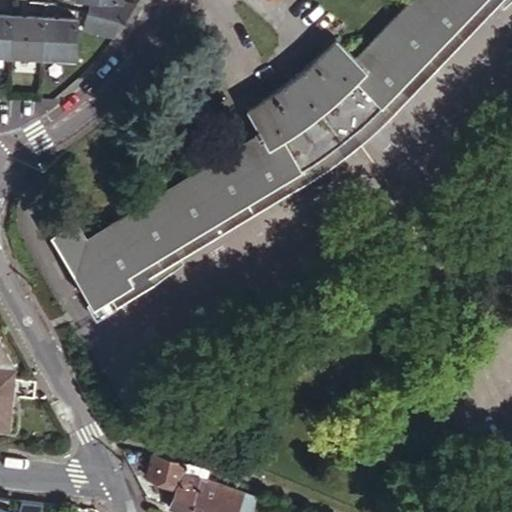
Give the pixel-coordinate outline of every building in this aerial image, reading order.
[(406,0),(354,56),(334,37),(329,42),(322,48),(314,55),(305,62),(295,71),(284,80),(275,87),(266,93),(244,107),(255,126),(252,127),(255,134),(210,160),(83,235),(73,217),(48,232),(89,299),(92,303),(131,280),(126,270),(173,242),(222,213),(267,186),(285,174),(300,165),(311,157),(328,145),(341,134),(357,119),(387,92),(411,67),(446,30),(475,0),(406,0)] [(475,0),(446,30),(411,67),(387,92),(357,119),(341,134),(328,145),(311,157),(300,165),(285,174),(267,186),(222,213),(173,242),(126,270),(131,280),(92,303),(89,299),(84,302),(94,318),(185,264),(180,257),(196,247),(240,221),(279,197),(302,184),(319,173),(329,166),(339,158),(349,150),(357,142),(371,130),(436,63),(493,5),(498,9),(506,0),(475,0)] [(124,2),(115,0),(86,0),(85,18),(115,20),(124,2)] [(70,16),(0,12),(0,50),(68,55),(70,16)] [(415,221),(390,186),(375,195),(399,232),(415,221)] [(0,369),(11,371),(10,361),(0,340),(0,369)] [(11,371),(0,369),(0,423),(4,424),(8,388),(11,371)] [(32,372),(11,371),(8,388),(30,390),(32,372)] [(156,449),(153,450),(145,473),(175,484),(167,506),(184,511),(231,511),(232,509),(240,487),(243,480),(156,449)] [(240,487),(232,509),(240,511),(252,511),(253,510),(259,494),(240,487)] [(269,497),(259,494),(253,510),(257,511),(263,511),(264,511),(266,505),(269,497)] [(28,499),(19,498),(14,511),(36,511),(41,500),(28,499)]
